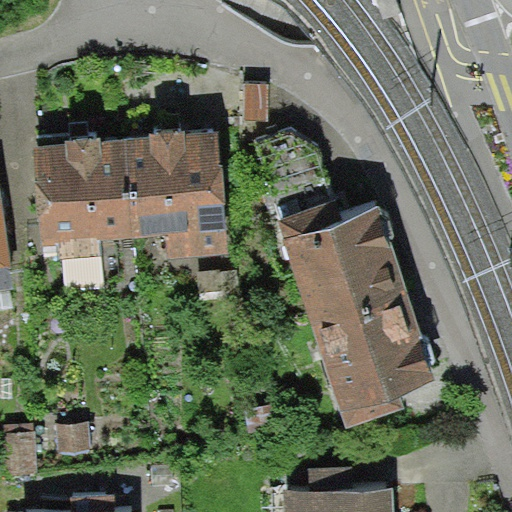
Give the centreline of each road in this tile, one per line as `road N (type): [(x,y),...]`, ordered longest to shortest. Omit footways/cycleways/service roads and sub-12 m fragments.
road 1 (residential): [(139,0),(305,73),(349,111),(388,167)]
road 2 (residential): [(132,0),(90,31),(0,64)]
